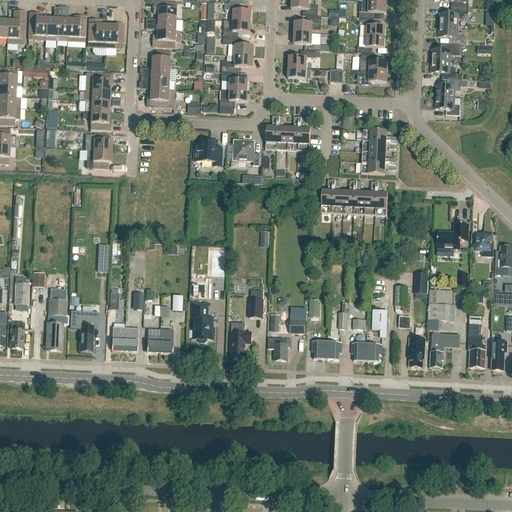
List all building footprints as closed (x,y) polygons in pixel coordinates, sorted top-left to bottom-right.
[(310,7),(310,1),(292,0),(291,11),(303,12),(303,18),(307,18),(318,19),(318,18),(317,18),(318,7),(310,7)] [(441,0),(441,4),(452,4),(451,9),(469,10),(469,0),(441,0)] [(387,5),(361,4),(360,3),(359,21),(374,21),(374,15),(386,16),(387,5)] [(159,21),(177,22),(178,5),(155,4),(155,16),(160,16),(159,21)] [(240,6),(229,5),(225,5),(225,12),(234,12),(233,23),(251,24),(251,12),(240,12),(240,6)] [(469,17),(469,10),(451,9),(451,16),(440,15),(440,27),(458,28),(459,22),(465,22),(465,17),(469,17)] [(8,22),(7,40),(7,46),(24,46),(26,13),(19,13),(19,14),(14,14),(13,22),(8,22)] [(46,42),(47,20),(41,20),(42,15),(29,15),(28,41),(46,42)] [(68,21),(67,43),(85,44),(86,18),(74,18),(74,21),(68,21)] [(322,18),(318,18),(318,19),(307,18),(307,24),(295,24),(294,35),(312,36),(313,32),(321,32),(322,18)] [(56,43),(57,21),(47,20),(46,42),(56,43)] [(0,39),(7,40),(8,22),(0,21),(0,39)] [(67,43),(68,21),(57,21),(56,43),(67,43)] [(177,33),(177,22),(159,21),(159,32),(177,33)] [(374,28),(374,21),(359,21),(359,27),(360,27),(368,28),(368,34),(368,39),(385,39),(385,28),(374,28)] [(105,50),(106,27),(101,27),(101,22),(89,22),(88,49),(105,50)] [(224,33),(223,40),(228,40),(238,40),(239,34),(250,35),(251,24),(233,23),(224,22),(224,33)] [(106,27),(105,50),(123,51),(124,30),(124,25),(112,25),(112,27),(106,27)] [(368,28),(360,27),(359,38),(368,39),(368,34),(368,28)] [(458,35),(458,28),(440,27),(439,39),(450,40),(450,45),(467,46),(468,40),(464,40),(464,35),(458,35)] [(181,33),(177,33),(159,32),(159,38),(154,38),(154,50),(176,50),(176,44),(180,44),(181,33)] [(312,47),(312,36),(294,35),(294,46),(305,47),(305,53),(316,53),(320,53),(321,53),(328,53),(329,48),(312,47)] [(384,51),(385,39),(368,39),(367,49),(359,49),(357,49),(357,55),(361,55),(361,56),(362,56),(373,56),(373,50),(384,51)] [(368,39),(359,39),(359,49),(367,49),(368,39)] [(242,40),(238,40),(228,40),(223,40),(223,46),(236,47),(236,58),(253,59),(254,47),(242,47),(242,40)] [(467,47),(467,46),(450,45),(450,46),(446,45),(446,52),(433,51),(432,62),(451,63),(451,58),(460,58),(461,46),(467,47)] [(305,53),(301,52),(301,59),(289,58),(289,70),(307,70),(307,59),(316,60),(316,53),(305,53)] [(153,70),(171,71),(172,54),(156,53),(156,59),(154,59),(153,70)] [(377,62),(377,56),(373,56),(362,56),(361,56),(360,73),(388,74),(388,63),(377,62)] [(222,63),(221,75),(222,75),(222,74),(226,75),(237,75),(241,76),(241,69),(253,70),(253,59),(236,58),(235,64),(222,63)] [(450,70),(451,63),(432,62),(432,75),(442,76),(442,81),(462,82),(463,76),(456,76),(456,71),(450,70)] [(0,87),(16,89),(21,89),(21,85),(17,85),(17,71),(0,70),(0,87)] [(47,79),(47,71),(22,70),(22,77),(28,78),(28,76),(32,76),(32,77),(35,77),(35,79),(47,79)] [(170,82),(171,71),(153,70),(152,81),(170,82)] [(306,81),(307,70),(289,70),(288,80),(306,81)] [(371,85),(387,85),(388,74),(360,73),(358,73),(358,78),(363,78),(362,87),(371,87),(371,85)] [(236,82),(237,75),(226,75),(222,74),(222,75),(221,75),(221,83),(230,83),(230,93),(248,93),(248,82),(236,82)] [(86,92),(109,93),(109,87),(112,88),(113,76),(86,75),(86,92)] [(170,93),(170,82),(152,81),(152,92),(170,93)] [(462,82),(442,81),(442,82),(451,82),(450,88),(437,87),(436,99),(455,100),(455,94),(461,94),(461,89),(468,89),(468,82),(462,82)] [(0,98),(16,99),(16,89),(0,87),(0,98)] [(109,104),(109,93),(86,92),(85,103),(92,103),(109,104)] [(148,97),(148,109),(153,109),(169,110),(175,110),(176,93),(170,93),(152,92),(152,97),(148,97)] [(236,104),(247,105),(248,93),(230,93),(221,92),(220,116),(235,116),(235,110),(236,110),(236,104)] [(16,99),(0,98),(0,109),(20,111),(21,100),(16,100),(16,99)] [(455,106),(455,100),(436,99),(436,111),(446,112),(446,118),(460,118),(460,107),(455,106)] [(109,115),(109,104),(92,103),(91,114),(109,115)] [(189,104),(188,115),(200,116),(200,105),(189,104)] [(19,122),(20,111),(0,109),(0,127),(15,128),(15,121),(19,122)] [(45,112),(44,129),(54,129),(55,112),(45,112)] [(108,132),(109,115),(91,114),(90,131),(108,132)] [(288,153),(289,130),(267,128),(266,152),(288,153)] [(0,148),(9,149),(10,131),(0,130),(0,148)] [(289,130),(288,153),(310,154),(311,131),(289,130)] [(362,154),(386,155),(387,133),(363,132),(362,154)] [(93,153),(111,154),(111,142),(109,142),(109,136),(94,135),(93,153)] [(216,147),(216,141),(210,141),(210,144),(203,144),(203,146),(195,145),(194,163),(212,164),(212,168),(222,169),(223,149),(217,149),(216,147)] [(259,168),(260,156),(254,155),(254,145),(245,145),(245,143),(234,142),(233,162),(253,163),(253,168),(259,168)] [(0,165),(9,166),(9,149),(0,148),(0,165)] [(87,152),(87,170),(93,170),(108,171),(108,165),(110,165),(111,154),(93,153),(87,152)] [(385,177),(386,155),(362,154),(361,176),(385,177)] [(343,216),(344,193),(322,192),(322,195),(321,215),(343,216)] [(365,217),(366,194),(344,193),(343,216),(365,217)] [(366,194),(365,217),(387,218),(388,195),(366,194)] [(445,251),(444,258),(453,259),(453,251),(460,251),(461,243),(468,243),(469,226),(455,226),(454,235),(438,234),(437,250),(445,251)] [(490,236),(484,236),(477,236),(477,253),(483,253),(483,258),(493,259),(494,244),(490,244),(490,236)] [(496,253),(495,277),(502,277),(511,277),(511,270),(511,248),(500,248),(500,253),(496,253)] [(224,277),(224,266),(225,252),(212,252),(212,265),(211,276),(224,277)] [(108,255),(98,255),(97,274),(107,274),(108,255)] [(363,273),(367,266),(362,263),(357,270),(363,273)] [(0,278),(11,279),(11,271),(0,270),(0,278)] [(427,296),(428,276),(414,275),(413,295),(427,296)] [(485,283),(484,292),(493,293),(494,283),(485,283)] [(28,306),(29,287),(16,286),(15,306),(28,306)] [(407,309),(407,289),(395,288),(394,308),(407,309)] [(65,302),(66,292),(50,291),(50,301),(48,301),(47,317),(66,318),(67,302),(65,302)] [(118,295),(118,291),(111,291),(111,295),(110,295),(109,311),(118,312),(119,295),(118,295)] [(452,307),(452,293),(430,292),(428,332),(438,333),(438,322),(449,323),(449,307),(452,307)] [(143,312),(143,295),(133,294),(132,311),(143,312)] [(511,296),(494,296),(494,305),(511,305),(511,296)] [(182,313),(183,298),(173,297),(173,313),(182,313)] [(250,302),(249,320),(262,320),(263,302),(250,302)] [(310,302),(310,310),(318,310),(319,302),(310,302)] [(213,342),(214,330),(212,330),(213,320),(207,320),(208,305),(193,304),(192,320),(194,320),(194,341),(198,341),(198,343),(201,345),(205,345),(207,343),(207,342),(213,342)] [(347,331),(348,305),(342,305),(342,315),(339,315),(338,331),(347,331)] [(153,307),(152,316),(165,317),(165,308),(153,307)] [(386,340),(387,312),(373,311),(371,332),(380,332),(380,340),(386,340)] [(81,330),(79,354),(80,354),(80,355),(85,355),(85,354),(92,354),(93,338),(92,337),(93,322),(99,323),(99,314),(71,313),(70,330),(81,330)] [(410,331),(410,319),(399,318),(398,330),(410,331)] [(481,335),(481,327),(481,319),(470,318),(469,326),(469,335),(481,335)] [(305,336),(305,321),(290,321),(289,336),(305,336)] [(367,332),(367,322),(353,321),(353,331),(367,332)] [(23,351),(24,325),(11,324),(10,350),(23,351)] [(47,325),(46,353),(62,353),(63,326),(47,325)] [(124,353),(125,330),(112,330),(112,352),(124,353)] [(125,330),(124,353),(137,353),(138,331),(125,330)] [(159,354),(160,332),(148,331),(147,354),(159,354)] [(160,332),(159,354),(172,355),(173,332),(160,332)] [(231,344),(230,352),(232,353),(232,361),(244,361),(244,347),(251,347),(252,337),(243,337),(236,336),(231,336),(231,344)] [(460,350),(460,337),(432,336),(431,349),(431,354),(430,370),(442,370),(442,363),(444,364),(444,350),(460,350)] [(484,371),(485,353),(485,349),(480,349),(481,337),(469,336),(468,353),(470,353),(469,370),(484,371)] [(287,363),(288,347),(287,347),(287,341),(268,340),(268,351),(275,351),(274,363),(287,363)] [(410,340),(409,358),(411,358),(410,369),(421,369),(422,358),(424,358),(425,341),(410,340)] [(326,362),(327,344),(312,343),(312,354),(314,354),(314,361),(326,362)] [(327,344),(326,362),(339,362),(339,355),(342,355),(342,345),(327,344)] [(492,355),(492,373),(504,373),(505,355),(507,355),(507,344),(492,344),(492,355)] [(366,364),(367,346),(352,345),(352,356),(354,356),(354,363),(366,364)] [(367,346),(366,364),(379,364),(379,357),(382,357),(382,347),(367,346)]
